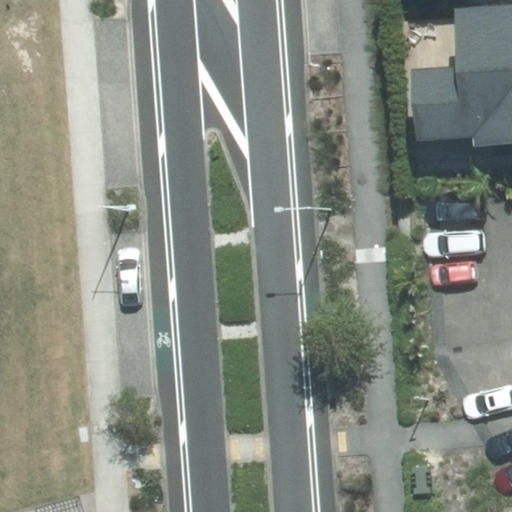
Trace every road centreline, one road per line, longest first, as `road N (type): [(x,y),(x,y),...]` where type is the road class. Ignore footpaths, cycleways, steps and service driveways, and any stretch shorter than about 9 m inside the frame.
road 1 (tertiary): [(207,511),(168,0)]
road 2 (tertiary): [(255,0),(291,511)]
